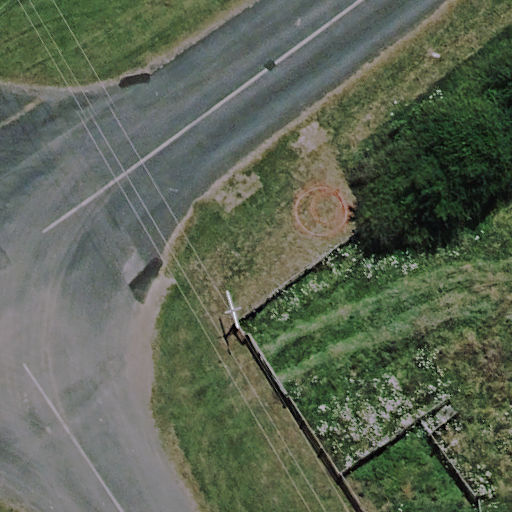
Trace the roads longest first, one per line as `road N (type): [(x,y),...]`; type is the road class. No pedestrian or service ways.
road 1 (unclassified): [(367,0),(0,268)]
road 2 (unclassified): [(0,329),(118,511)]
